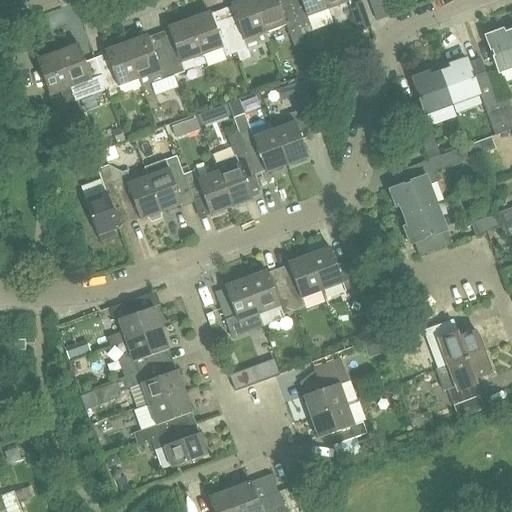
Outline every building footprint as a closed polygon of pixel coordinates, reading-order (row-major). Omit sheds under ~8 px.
[(238,22),(227,26),(237,52),(240,60),(251,56),(249,49),(270,41),(267,32),(266,33),(254,0),(240,0),(231,4),(238,22)] [(254,0),(266,33),(267,32),(287,25),(290,33),(293,32),(295,37),(303,35),(303,34),(290,1),(280,5),(278,0),(254,0)] [(303,34),(303,35),(313,31),(308,17),(329,10),(325,0),(293,0),(290,1),(303,34)] [(348,0),(325,0),(329,10),(350,2),(348,0)] [(370,0),(374,9),(386,4),(384,0),(370,0)] [(211,12),(189,19),(203,56),(204,56),(224,48),(227,56),(237,52),(227,26),(217,30),(211,12)] [(207,63),(204,56),(203,56),(189,19),(169,27),(175,44),(164,48),(174,76),(185,72),(182,64),(194,59),(196,67),(207,63)] [(511,29),(505,32),(503,29),(487,34),(500,72),(511,67),(511,29)] [(140,80),(142,87),(153,83),(150,76),(160,72),(163,80),(174,76),(164,48),(154,52),(148,35),(126,42),(126,43),(140,80)] [(112,68),(102,71),(106,83),(112,99),(123,95),(120,87),(140,80),(126,43),(106,50),(112,68)] [(71,87),(72,87),(93,79),(96,87),(106,83),(102,71),(97,57),(86,61),(80,44),(58,52),(71,86),(71,87)] [(77,99),(72,87),(71,87),(71,86),(58,52),(36,60),(48,95),(61,91),(65,103),(77,99)] [(452,67),(441,70),(453,104),(453,105),(480,94),(495,136),(508,131),(498,103),(481,57),(468,62),(466,57),(450,64),(452,67)] [(426,114),(453,104),(441,71),(431,74),(430,70),(412,77),(426,114)] [(511,105),(509,98),(498,103),(508,131),(511,129),(511,105)] [(274,129),(288,165),(310,157),(303,138),(323,132),(312,105),(287,115),(290,123),(274,129)] [(208,122),(205,112),(198,115),(201,124),(208,122)] [(267,172),(288,165),(274,129),(252,137),(244,114),(233,118),(245,151),(247,151),(250,159),(261,155),(267,172)] [(175,138),(184,135),(180,123),(171,126),(175,138)] [(418,132),(428,160),(440,155),(430,128),(418,132)] [(66,134),(55,138),(64,164),(76,160),(66,134)] [(492,136),(469,145),(473,156),(497,147),(492,136)] [(404,215),(436,203),(437,202),(430,184),(438,181),(435,171),(473,157),(469,145),(440,155),(391,174),(396,187),(389,189),(396,206),(400,205),(404,215)] [(245,151),(214,163),(217,171),(219,170),(232,207),(253,199),(247,181),(257,178),(250,159),(247,151),(245,151)] [(144,166),(148,175),(149,175),(163,211),(183,203),(177,186),(187,182),(182,168),(177,155),(166,159),(165,159),(144,166)] [(102,179),(81,187),(101,240),(117,234),(115,229),(121,226),(114,208),(124,204),(109,164),(98,168),(102,179)] [(153,221),(162,217),(163,211),(149,175),(148,175),(131,182),(127,170),(123,172),(109,164),(124,204),(134,200),(142,219),(149,216),(153,221)] [(192,164),(182,168),(187,182),(194,201),(205,197),(211,214),(232,207),(219,170),(217,171),(198,178),(195,170),(194,170),(192,164)] [(437,202),(404,215),(408,225),(404,226),(411,243),(413,242),(419,256),(451,244),(446,230),(447,229),(437,202)] [(511,207),(495,214),(496,214),(500,225),(503,224),(511,220),(511,207)] [(500,225),(494,213),(472,222),(476,233),(500,225)] [(511,220),(503,224),(508,235),(511,233),(511,220)] [(330,247),(309,254),(322,291),(344,283),(346,291),(357,287),(357,289),(373,283),(369,272),(353,277),(348,261),(337,265),(330,247)] [(309,254),(289,262),(295,280),(284,284),(293,310),(305,306),(302,298),(322,291),(309,254)] [(285,316),(284,314),(293,310),(284,284),(273,288),(267,270),(246,278),(259,314),(262,324),(285,316)] [(239,321),(259,314),(246,278),(225,285),(231,303),(221,306),(231,333),(242,329),(239,321)] [(144,311),(139,298),(111,308),(115,321),(119,320),(123,332),(108,337),(111,347),(163,327),(155,307),(144,311)] [(441,345),(448,364),(484,351),(476,330),(459,337),(453,321),(427,331),(433,348),(441,345)] [(129,375),(156,366),(162,364),(158,353),(170,348),(163,327),(111,347),(127,341),(132,357),(120,361),(125,377),(129,375)] [(16,340),(16,350),(26,350),(26,340),(16,340)] [(444,391),(448,389),(454,404),(480,394),(475,379),(492,373),(484,351),(448,364),(435,369),(444,391)] [(313,379),(317,390),(304,395),(312,416),(347,404),(340,383),(348,380),(341,360),(315,370),(318,377),(313,379)] [(142,383),(150,404),(172,395),(185,391),(178,370),(159,376),(156,366),(129,375),(133,386),(142,383)] [(230,376),(236,391),(258,383),(252,367),(230,376)] [(193,412),(185,391),(172,395),(150,404),(157,424),(134,433),(138,444),(152,439),(179,429),(175,419),(193,412)] [(94,406),(89,392),(80,395),(85,409),(94,406)] [(312,416),(319,438),(337,431),(341,442),(367,432),(363,421),(355,424),(347,404),(312,416)] [(183,440),(179,429),(152,439),(156,450),(165,447),(172,467),(208,455),(201,433),(183,440)] [(372,446),(368,435),(357,439),(361,450),(372,446)] [(251,481),(230,489),(238,511),(286,511),(279,492),(258,499),(251,481)] [(23,489),(15,492),(14,491),(2,496),(0,496),(0,511),(22,511),(19,503),(27,501),(23,489)] [(238,511),(230,489),(209,497),(214,511),(238,511)]
